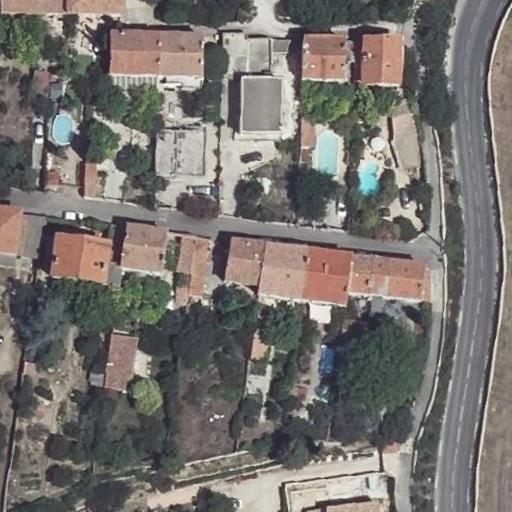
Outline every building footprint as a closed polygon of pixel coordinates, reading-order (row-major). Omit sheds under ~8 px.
[(0,0),(0,15),(36,15),(36,0),(0,0)] [(68,15),(68,0),(36,0),(36,15),(68,15)] [(68,0),(68,15),(119,16),(119,0),(68,0)] [(244,77),(246,39),(246,34),(221,34),(220,76),(244,77)] [(156,78),(158,37),(109,36),(108,77),(156,78)] [(200,79),(201,76),(201,38),(158,37),(156,78),(165,78),(182,79),(200,79)] [(271,52),(271,39),(246,39),(244,77),(244,80),(269,81),(271,52)] [(302,52),(303,40),(271,39),(271,52),(292,52),(302,52)] [(342,82),(344,41),(303,40),(302,52),(301,71),(301,81),(308,81),(342,82)] [(396,86),(397,42),(363,41),(362,60),(353,59),(352,84),(363,85),(396,86)] [(362,60),(363,41),(354,41),(353,59),(362,60)] [(301,71),(302,52),(292,52),(291,71),(301,71)] [(156,92),(156,78),(108,77),(107,92),(156,92)] [(182,79),(165,78),(164,85),(182,86),(182,79)] [(200,90),(200,79),(182,79),(182,86),(182,90),(200,90)] [(269,81),(244,80),(241,80),(240,93),(238,135),(278,137),(280,82),(278,82),(272,81),(269,81)] [(307,102),(308,81),(301,81),(300,101),(307,102)] [(362,112),(363,85),(352,84),(350,111),(362,112)] [(362,112),(350,111),(350,123),(361,123),(362,112)] [(300,115),(298,163),(306,162),(306,157),(311,157),(312,147),(313,116),(300,115)] [(398,140),(393,142),(403,171),(418,168),(414,133),(411,134),(407,124),(393,129),(398,140)] [(174,131),(155,130),(154,175),(203,179),(204,133),(203,132),(203,129),(175,127),(174,131)] [(93,166),(84,165),(83,199),(92,200),(93,166)] [(44,174),(44,185),(56,185),(57,174),(44,174)] [(297,188),(295,222),(320,223),(321,189),(297,188)] [(14,254),(37,256),(40,236),(43,218),(0,211),(0,254),(13,256),(14,256),(14,254)] [(92,285),(116,288),(118,271),(124,228),(109,226),(105,248),(56,241),(50,279),(59,280),(57,297),(90,302),(92,285)] [(124,228),(118,271),(159,275),(166,234),(124,228)] [(176,273),(189,274),(194,238),(180,236),(176,273)] [(187,289),(187,291),(200,292),(203,274),(201,273),(206,239),(194,238),(189,274),(187,289)] [(259,287),(265,247),(236,243),(228,242),(223,282),(259,287)] [(299,302),(306,253),(290,250),(265,247),(259,287),(258,297),(264,298),(299,302)] [(345,293),(350,259),(335,256),(306,253),(299,302),(343,308),(345,293)] [(0,266),(11,267),(13,256),(0,254),(0,266)] [(424,268),(350,259),(345,293),(381,298),(418,303),(418,302),(428,303),(428,273),(428,272),(424,268)] [(178,304),(185,305),(187,297),(187,295),(187,291),(187,289),(181,288),(178,304)] [(185,310),(183,324),(195,326),(197,312),(185,310)] [(251,340),(267,342),(270,343),(271,337),(272,336),(274,325),(254,322),(251,340)] [(342,322),(339,339),(353,340),(356,324),(352,323),(342,322)] [(105,374),(103,389),(116,390),(118,375),(131,376),(136,339),(110,336),(105,374)] [(251,340),(249,360),(264,362),(267,342),(251,340)] [(322,363),(335,366),(337,354),(324,352),(322,363)] [(23,364),(21,375),(33,377),(34,365),(23,364)] [(89,386),(103,389),(105,374),(91,372),(89,386)] [(118,375),(116,390),(128,391),(131,376),(118,375)] [(289,387),(287,400),(294,400),(296,388),(289,387)] [(325,441),(340,440),(341,430),(333,429),(334,417),(329,416),(325,441)] [(381,442),(381,455),(397,454),(397,441),(381,442)] [(62,511),(88,511),(84,502),(62,511)]
